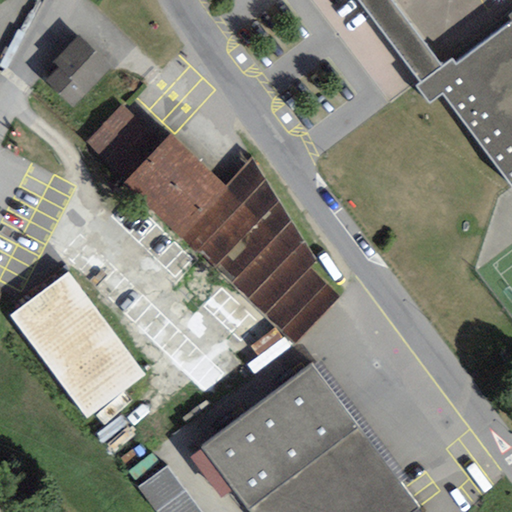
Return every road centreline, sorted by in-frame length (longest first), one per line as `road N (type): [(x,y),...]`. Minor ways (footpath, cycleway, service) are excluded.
road 1 (unclassified): [(178,0),(198,42),(511,458)]
road 2 (unknown): [(228,511),(200,473),(204,429),(404,314)]
road 3 (unknown): [(451,378),(427,400),(422,424),(459,486),(458,511)]
